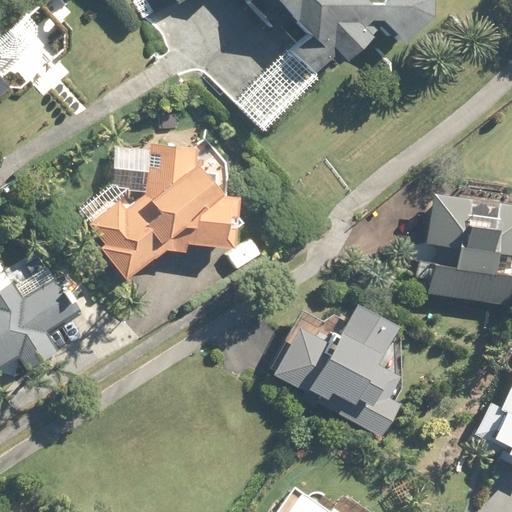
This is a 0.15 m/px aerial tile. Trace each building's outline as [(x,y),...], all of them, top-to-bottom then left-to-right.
[(246,0),(244,2),(272,30),(287,15),(306,34),(287,52),(285,50),(232,101),(259,129),(313,77),(310,74),(326,57),(333,65),(340,59),(341,60),(366,36),(365,34),(374,25),(388,38),(392,34),(400,43),(439,5),(434,0),(381,0),(371,11),(360,0),(143,0),(151,13),(174,0),(246,0)] [(116,201),(86,225),(102,244),(97,248),(122,278),(162,250),(181,252),(182,244),(230,249),(235,195),(217,194),(192,164),(194,147),(147,143),(142,194),(124,210),(116,201)] [(426,279),(424,293),(510,306),(511,288),(511,276),(492,273),(495,253),(511,254),(511,206),(430,194),(422,242),(435,245),(433,262),(415,259),(412,278),(426,279)] [(43,334),(78,311),(55,276),(51,279),(44,270),(14,290),(0,268),(0,364),(14,356),(24,371),(54,351),(43,334)] [(303,393),(300,401),(312,407),(315,403),(381,436),(397,405),(387,400),(399,377),(377,367),(396,327),(353,305),(338,336),(334,334),(328,345),(293,327),(269,375),(303,393)] [(503,450),(498,460),(511,467),(511,370),(494,406),(486,401),(470,433),(503,450)] [(309,511),(299,503),(290,511),(309,511)]
